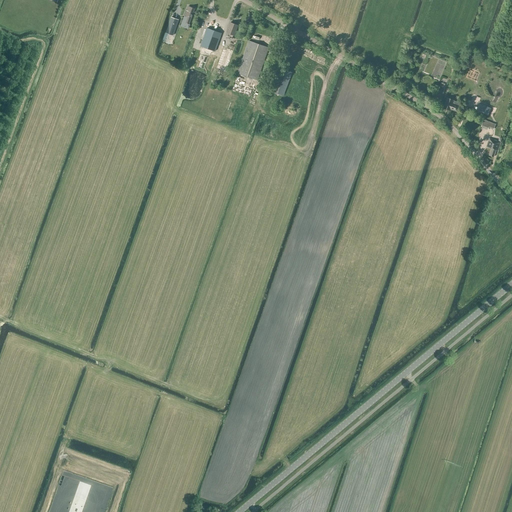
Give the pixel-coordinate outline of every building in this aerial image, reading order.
[(190,7),(188,6),(186,12),(186,11),(184,16),(187,17),(185,23),(189,25),(195,9),(190,7)] [(167,33),(173,35),(178,20),(171,17),(165,32),(167,33)] [(215,51),(223,27),(209,22),(201,46),(215,51)] [(234,35),(238,25),(230,22),(226,32),(231,34),(229,37),(232,38),(233,35),(234,35)] [(257,80),(269,47),(249,41),(237,73),(257,80)] [(226,72),(234,51),(223,47),(216,69),(226,72)] [(203,69),(208,57),(200,55),(196,66),(203,69)] [(212,72),(217,59),(209,56),(204,70),(212,72)] [(283,96),(292,72),(281,68),(272,92),(283,96)] [(457,111),(459,106),(458,106),(459,103),(454,101),(454,100),(447,97),(443,108),(450,111),(451,109),(457,111)] [(494,130),(496,124),(484,120),(481,127),(487,130),(488,128),(494,130)] [(498,151),(501,142),(489,138),(486,147),(491,148),(489,155),(494,157),(496,150),(498,151)]
